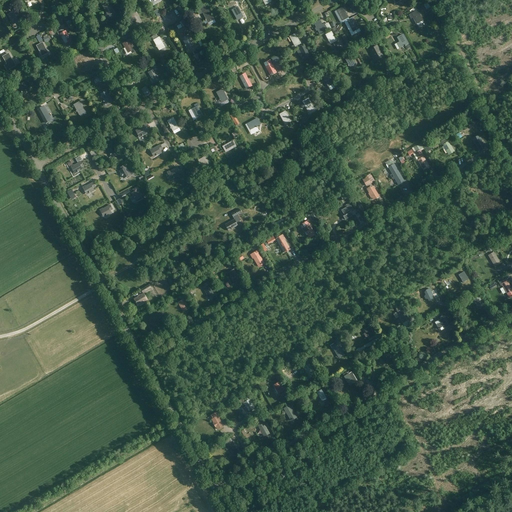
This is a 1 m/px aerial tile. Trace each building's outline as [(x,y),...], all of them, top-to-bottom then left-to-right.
[(109,16),(114,13),(109,3),(103,6),(109,16)] [(209,23),(214,20),(209,10),(208,10),(206,6),(201,8),(207,19),(206,20),(206,21),(207,20),(209,23)] [(237,20),(243,17),(238,8),(232,11),(237,20)] [(343,21),(348,18),(343,8),(338,11),(339,13),(338,14),(338,15),(339,14),(343,21)] [(416,23),(423,20),(417,10),(409,14),(411,18),(413,17),(416,23)] [(13,25),(19,22),(13,12),(8,15),(11,22),(10,22),(11,24),(12,23),(13,25)] [(137,26),(142,23),(137,13),(131,16),(135,22),(134,23),(134,24),(136,23),(137,26)] [(353,32),(359,29),(354,19),(348,22),(353,32)] [(324,23),(322,24),(320,20),(314,24),(316,28),(315,29),(316,32),(317,31),(319,34),(328,30),(324,23)] [(65,44),(71,41),(66,31),(65,32),(63,29),(57,33),(59,35),(60,34),(65,44)] [(336,41),(332,32),(326,35),(331,44),(333,43),(335,46),(338,45),(336,41)] [(295,47),(301,44),(296,34),(290,37),(295,47)] [(400,48),(405,45),(408,44),(403,35),(398,38),(400,42),(397,43),(400,48)] [(188,48),(194,45),(189,36),(183,39),(186,45),(185,46),(186,47),(187,46),(188,48)] [(160,50),(165,47),(159,37),(154,40),(157,46),(156,46),(157,48),(158,47),(160,50)] [(134,45),(132,46),(129,41),(124,44),(128,53),(131,51),(132,54),(137,51),(134,45)] [(42,56),(48,53),(43,43),(37,46),(40,53),(39,53),(40,55),(41,54),(42,56)] [(306,58),(310,56),(305,46),(299,49),(302,54),(301,56),(302,59),(305,59),(307,59),(306,58)] [(376,58),(383,54),(381,51),(380,52),(377,46),(371,49),(376,58)] [(12,65),(14,64),(9,54),(3,57),(7,63),(6,64),(6,65),(5,66),(7,71),(13,67),(12,65)] [(351,68),(356,65),(351,57),(346,60),(349,65),(348,65),(348,66),(349,66),(351,68)] [(271,76),(277,73),(270,60),(264,63),(271,76)] [(154,83),(160,80),(154,70),(149,73),(154,83)] [(247,89),(252,86),(245,73),(240,76),(247,89)] [(328,87),(334,84),(329,74),(323,77),(328,87)] [(25,95),(30,92),(24,82),(19,85),(23,91),(22,92),(22,93),(24,93),(25,95)] [(106,104),(112,101),(106,91),(105,92),(104,90),(99,92),(101,95),(104,101),(103,101),(104,103),(105,102),(106,104)] [(222,103),(228,100),(223,90),(217,93),(221,99),(220,100),(220,101),(221,100),(222,103)] [(46,103),(56,99),(54,94),(44,99),(46,103)] [(308,111),(314,108),(308,99),(303,102),(308,111)] [(80,115),(85,112),(81,105),(84,104),(83,101),(80,103),(80,102),(74,105),(77,110),(76,111),(77,112),(78,112),(80,115)] [(44,107),(38,110),(46,123),(51,120),(44,107)] [(197,119),(202,116),(198,107),(192,110),(197,119)] [(285,125),(291,121),(286,112),(280,115),(285,125)] [(173,131),(179,128),(174,118),(168,121),(172,128),(171,128),(171,129),(172,129),(173,131)] [(251,130),(261,124),(258,119),(248,124),(251,130)] [(146,131),(149,130),(146,126),(139,130),(139,129),(136,131),(138,135),(139,135),(140,137),(142,136),(143,137),(148,134),(146,131)] [(479,135),(473,139),(480,150),(485,147),(486,147),(483,143),(482,143),(481,141),(482,140),(479,135)] [(227,152),(236,147),(233,141),(223,147),(227,152)] [(449,155),(454,152),(448,142),(445,144),(446,145),(442,147),(444,150),(445,149),(449,155)] [(115,157),(119,154),(118,151),(117,152),(113,144),(109,147),(110,149),(108,150),(111,155),(112,157),(114,156),(115,157)] [(161,151),(163,150),(161,145),(153,149),(150,150),(153,155),(153,154),(155,156),(157,155),(157,156),(162,153),(161,151)] [(424,170),(429,167),(421,153),(417,156),(418,159),(418,160),(419,161),(424,170)] [(204,169),(209,166),(204,158),(199,161),(204,169)] [(392,171),(396,169),(392,161),(387,164),(392,171)] [(82,167),(84,166),(82,162),(74,166),(74,165),(71,167),(74,171),(76,173),(78,172),(78,173),(83,170),(82,167)] [(127,177),(131,175),(133,174),(132,171),(129,172),(125,165),(121,168),(122,170),(120,171),(122,176),(123,176),(124,178),(126,177),(127,177)] [(180,172),(178,168),(170,172),(170,171),(167,173),(170,177),(172,179),(174,178),(174,179),(179,176),(178,173),(180,172)] [(399,185),(404,182),(398,172),(395,174),(396,175),(393,176),(399,185)] [(368,177),(362,180),(366,187),(371,184),(368,177)] [(86,192),(87,194),(89,193),(90,194),(95,191),(93,188),(96,187),(93,183),(86,187),(86,186),(83,188),(85,192),(86,192)] [(139,200),(143,197),(146,196),(144,193),(142,194),(141,195),(137,187),(133,190),(134,192),(132,193),(135,198),(136,200),(139,199),(139,200)] [(374,200),(379,197),(373,187),(370,189),(371,190),(368,191),(374,200)] [(351,212),(354,211),(349,204),(346,205),(347,207),(342,210),(345,216),(344,217),(345,220),(353,215),(351,212)] [(110,211),(113,210),(110,205),(103,209),(100,210),(102,215),(103,214),(104,217),(106,215),(107,216),(112,213),(110,211)] [(238,226),(237,223),(241,221),(238,215),(242,213),(239,209),(231,214),(234,220),(225,225),(229,231),(238,226)] [(310,238),(315,235),(309,225),(306,227),(307,228),(303,230),(304,232),(306,231),(310,238)] [(285,253),(290,250),(284,240),(281,242),(282,243),(279,244),(285,253)] [(500,262),(494,253),(489,256),(494,266),(500,262)] [(259,267),(264,263),(259,255),(254,258),(259,267)] [(234,282),(239,278),(234,270),(228,273),(234,282)] [(463,283),(469,279),(464,272),(462,273),(462,274),(459,276),(463,283)] [(166,276),(171,283),(175,281),(171,274),(166,276)] [(511,291),(511,289),(507,281),(502,284),(507,294),(511,291)] [(141,289),(143,294),(152,288),(149,284),(141,289)] [(209,297),(214,293),(209,285),(203,288),(209,297)] [(432,297),(433,295),(432,293),(430,293),(429,291),(426,291),(425,293),(426,295),(425,297),(426,299),(428,299),(429,301),(432,301),(433,299),(432,297)] [(138,305),(147,299),(144,294),(135,300),(138,305)] [(472,301),(473,304),(475,303),(477,306),(476,307),(478,309),(484,305),(479,297),(472,301)] [(183,311),(189,308),(184,300),(178,303),(183,311)] [(402,323),(408,320),(401,309),(396,313),(402,323)] [(444,329),(449,326),(444,318),(435,323),(439,329),(440,328),(440,329),(441,329),(441,328),(443,327),(444,329)] [(370,339),(376,336),(370,327),(365,330),(370,339)] [(338,339),(335,341),(338,346),(333,349),(339,358),(344,354),(339,347),(342,345),(338,339)] [(386,365),(391,362),(387,354),(388,353),(387,351),(381,354),(382,357),(386,365)] [(315,375),(314,372),(309,365),(304,368),(310,378),(315,375)] [(349,386),(357,382),(351,372),(344,377),(349,386)] [(278,393),(284,390),(279,382),(274,386),(278,393)] [(322,402),(329,398),(324,389),(317,393),(322,402)] [(254,408),(248,397),(245,399),(247,402),(244,403),(249,411),(254,408)] [(291,421),(297,417),(289,405),(284,408),(286,411),(291,421)] [(218,430),(223,426),(215,413),(212,415),(215,420),(213,421),(218,430)] [(264,436),(270,433),(264,424),(259,427),(264,436)] [(227,444),(230,449),(233,455),(239,452),(232,441),(227,444)]
